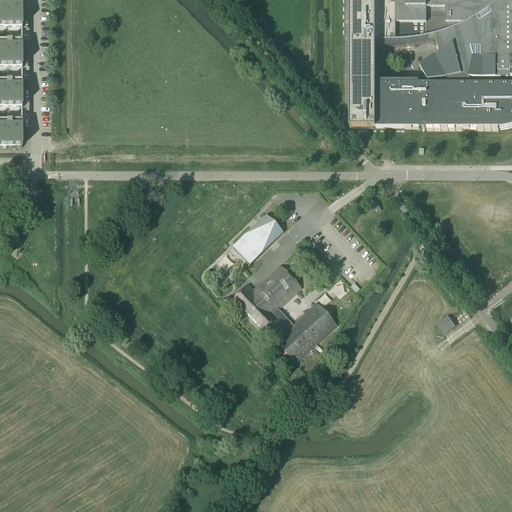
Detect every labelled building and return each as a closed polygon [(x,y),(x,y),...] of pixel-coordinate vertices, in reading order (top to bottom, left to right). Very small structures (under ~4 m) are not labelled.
[(511,0),(349,0),(350,51),(350,87),(350,131),(499,131),(501,131),(504,130),(506,130),(509,129),(511,129),(511,128),(511,0)] [(0,147),(21,147),(21,149),(21,122),(21,123),(0,122),(0,107),(21,107),(21,109),(21,82),(21,83),(0,82),(0,67),(21,67),(21,70),(21,42),(21,43),(0,42),(0,27),(21,27),(21,30),(21,2),(21,3),(0,2),(0,147)] [(265,217),(235,247),(231,250),(249,268),(252,264),(283,234),(265,217)] [(278,311),(298,293),(300,290),(279,268),(252,292),(247,287),(232,301),(263,332),(273,323),(269,319),(278,311)] [(317,301),(323,308),(331,301),(325,295),(317,301)] [(269,319),(273,323),(285,337),(276,345),(293,364),(324,334),(333,326),(329,322),(321,313),(316,308),(315,309),(294,329),(278,311),(269,319)] [(436,325),(444,336),(456,327),(448,316),(436,325)]
